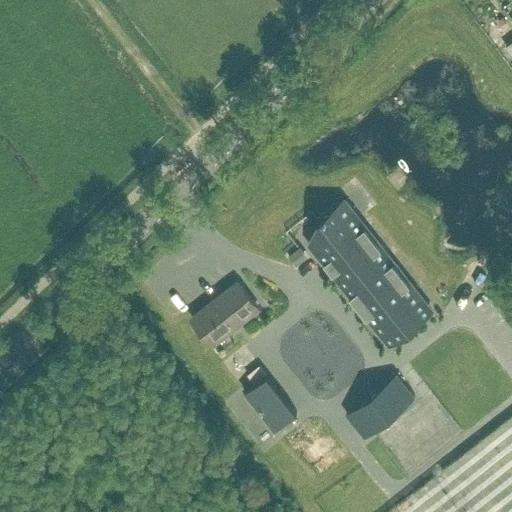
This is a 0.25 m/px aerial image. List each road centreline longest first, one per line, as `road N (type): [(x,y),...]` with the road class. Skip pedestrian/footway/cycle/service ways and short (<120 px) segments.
road 1 (tertiary): [(0,348),(352,0)]
road 2 (unknown): [(511,393),(383,483),(308,410)]
road 3 (unknown): [(375,366),(308,410),(265,360),(261,344),(302,298)]
road 4 (unknown): [(143,207),(302,298)]
road 5 (unknown): [(375,366),(455,320),(485,337),(511,369)]
road 6 (track): [(109,0),(206,121)]
